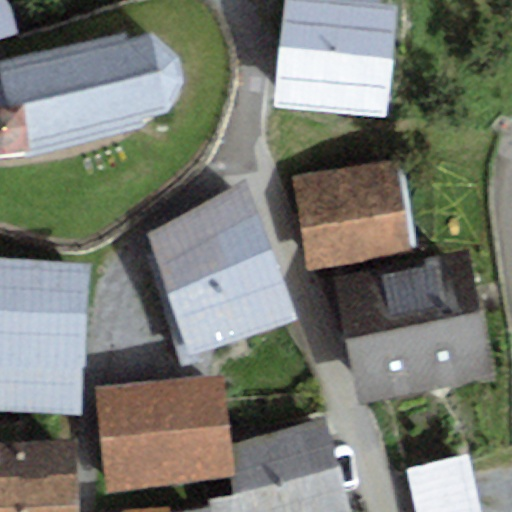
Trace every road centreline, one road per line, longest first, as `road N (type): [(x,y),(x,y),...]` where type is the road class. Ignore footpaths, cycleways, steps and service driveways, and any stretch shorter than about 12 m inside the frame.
road 1 (residential): [(245,144),(121,252),(109,272),(91,511)]
road 2 (residential): [(245,144),(375,511)]
road 3 (residential): [(231,0),(245,16),(255,62),(245,144)]
